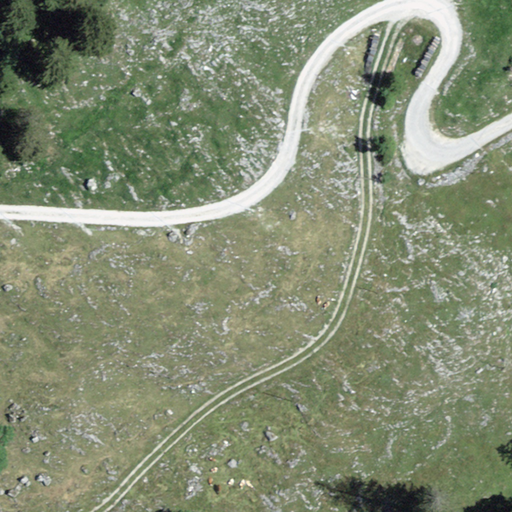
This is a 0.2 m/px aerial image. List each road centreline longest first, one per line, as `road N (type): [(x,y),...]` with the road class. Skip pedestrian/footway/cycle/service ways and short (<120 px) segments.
road 1 (track): [(0,214),(140,215),(221,205),(272,168),(297,85),(329,38),(395,2),(432,5),(447,25),(415,107),(417,136),(438,148),(455,145),(511,114)]
road 2 (track): [(395,2),(363,118),(362,210),(329,320),(299,359),(229,393),(97,511)]
